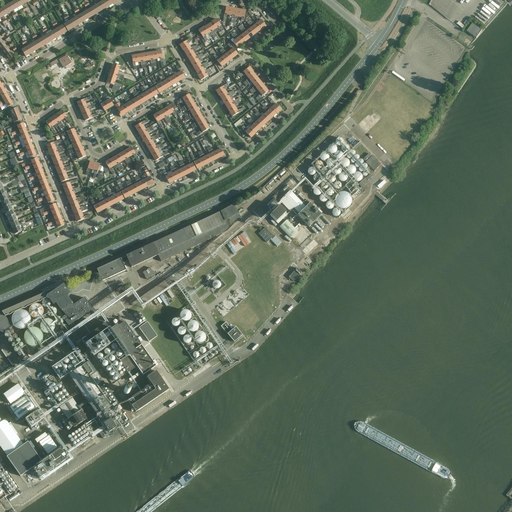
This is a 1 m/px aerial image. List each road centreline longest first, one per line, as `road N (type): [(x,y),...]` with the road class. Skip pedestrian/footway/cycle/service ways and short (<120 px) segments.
road 1 (secondary): [(0,299),(251,180),(312,125),(377,43)]
road 2 (residential): [(10,77),(137,0)]
road 3 (residential): [(235,157),(289,109),(247,57)]
road 4 (residential): [(67,99),(97,85),(113,53),(167,40)]
